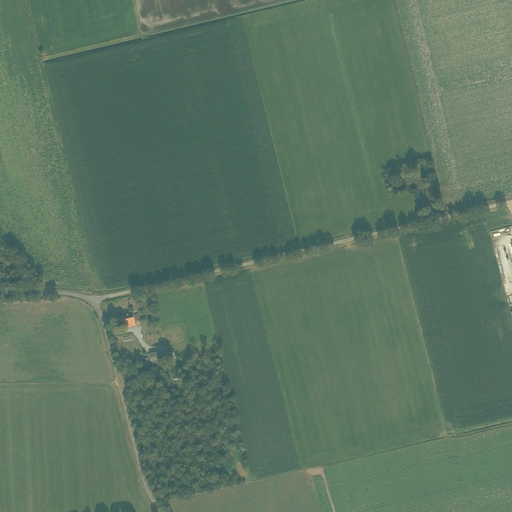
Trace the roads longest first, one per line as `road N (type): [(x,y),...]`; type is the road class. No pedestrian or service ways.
road 1 (unclassified): [(94,301),(511,202)]
road 2 (unclassified): [(161,511),(144,482),(94,301)]
